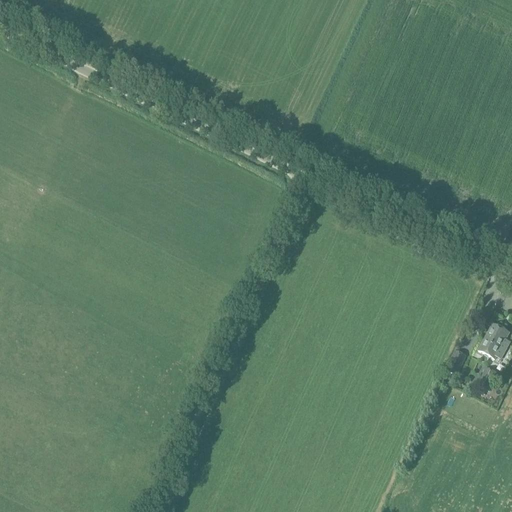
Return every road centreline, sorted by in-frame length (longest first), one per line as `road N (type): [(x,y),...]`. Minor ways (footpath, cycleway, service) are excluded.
road 1 (tertiary): [(0,29),(511,275)]
road 2 (track): [(151,511),(305,176)]
